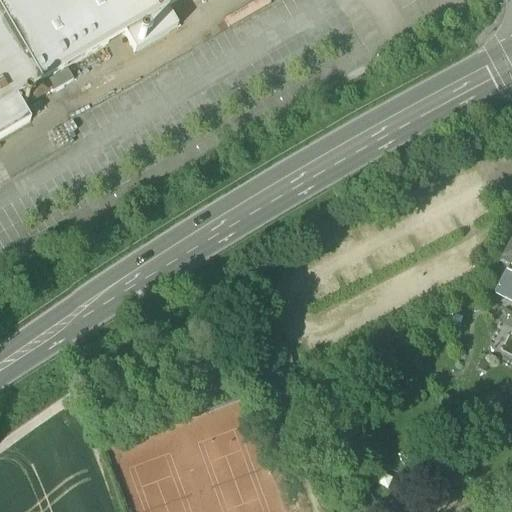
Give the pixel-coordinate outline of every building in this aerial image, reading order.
[(0,0),(0,14),(41,85),(123,37),(166,13),(188,0),(0,0)] [(176,31),(166,13),(123,37),(134,56),(176,31)] [(0,108),(15,100),(41,85),(0,14),(0,108)] [(45,85),(51,95),(72,83),(66,73),(45,85)] [(0,141),(29,124),(15,100),(0,108),(0,141)]
